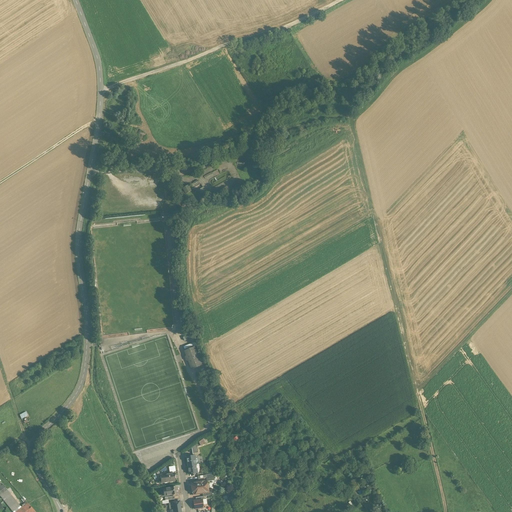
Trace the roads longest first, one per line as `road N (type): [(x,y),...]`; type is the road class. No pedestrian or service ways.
road 1 (tertiary): [(75,0),(100,75),(78,236),(86,351),(73,398),(30,448),(61,511)]
road 2 (track): [(252,140),(315,118),(352,121),(446,511)]
road 3 (track): [(340,0),(300,22),(100,91)]
road 4 (track): [(350,118),(490,0)]
road 5 (track): [(511,292),(417,391)]
